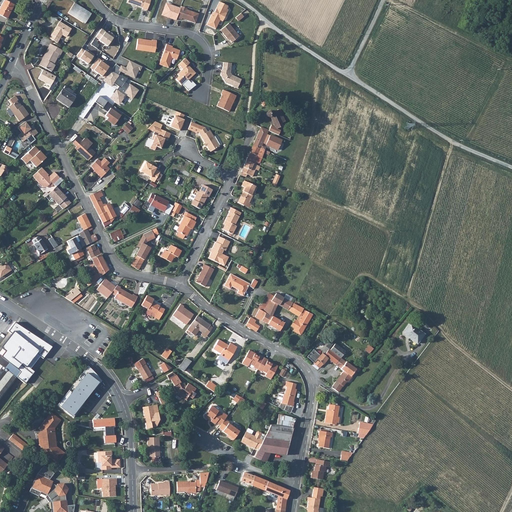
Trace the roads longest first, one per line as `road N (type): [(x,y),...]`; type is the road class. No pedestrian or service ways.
road 1 (track): [(453,143),(406,297),(363,275),(296,361)]
road 2 (residential): [(179,283),(304,369),(312,393),(291,511)]
road 3 (residential): [(12,64),(113,261),(179,283)]
road 4 (residential): [(0,298),(68,342),(113,384),(127,419),(133,511)]
road 5 (track): [(346,75),(453,143),(511,166)]
road 6 (residential): [(92,0),(121,23),(200,41),(208,62),(200,95)]
road 7 (track): [(406,297),(511,390)]
road 8 (track): [(511,60),(394,0)]
road 9 (track): [(346,75),(238,0)]
